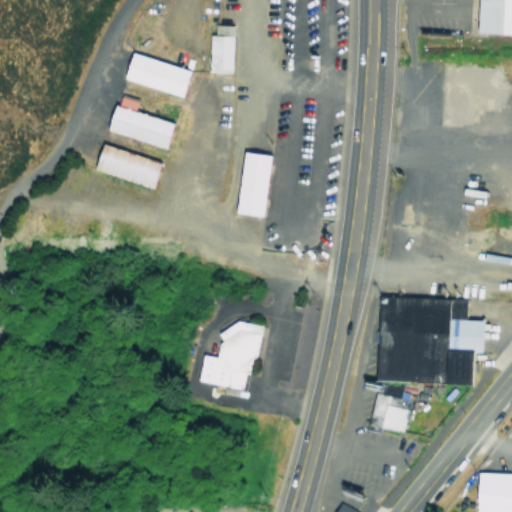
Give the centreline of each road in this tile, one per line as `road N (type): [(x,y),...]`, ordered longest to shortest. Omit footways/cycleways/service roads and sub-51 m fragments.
road 1 (trunk): [(282,511),(354,186),(369,0)]
road 2 (residential): [(338,273),(0,245)]
road 3 (residential): [(0,210),(59,145),(130,0)]
road 4 (tertiary): [(393,511),(511,367)]
road 5 (tertiary): [(338,273),(511,282)]
